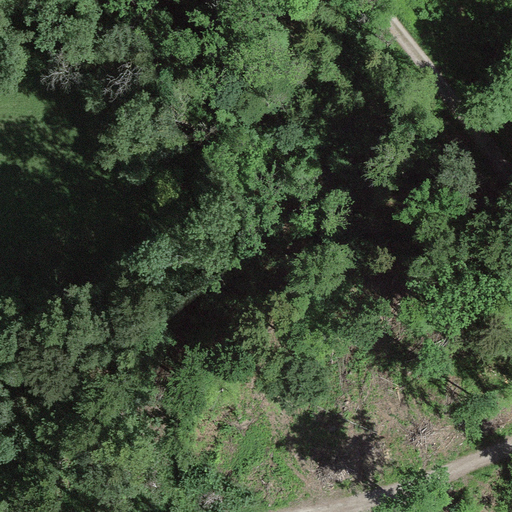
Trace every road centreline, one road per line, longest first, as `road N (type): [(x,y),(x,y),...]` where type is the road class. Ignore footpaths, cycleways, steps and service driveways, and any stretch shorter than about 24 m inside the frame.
road 1 (track): [(511,199),(127,208)]
road 2 (track): [(379,0),(511,181)]
road 3 (track): [(511,454),(373,503),(311,511)]
